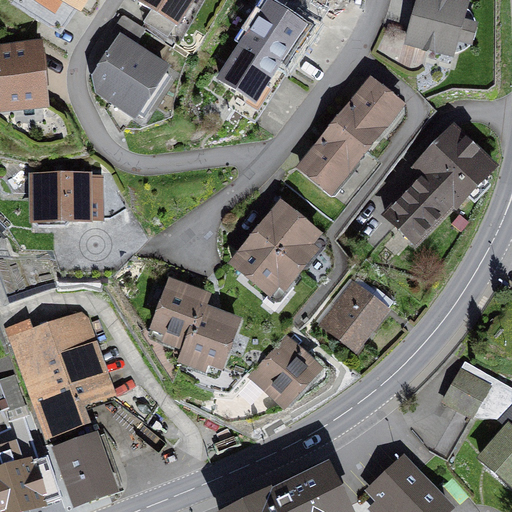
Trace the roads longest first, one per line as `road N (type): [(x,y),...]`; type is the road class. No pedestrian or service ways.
road 1 (secondary): [(134,511),(266,458),(345,413),(428,337),(495,238)]
road 2 (residential): [(267,165),(251,155),(144,165),(98,137),(78,90),(79,64),(115,0)]
road 3 (residential): [(378,0),(362,43),(267,165)]
